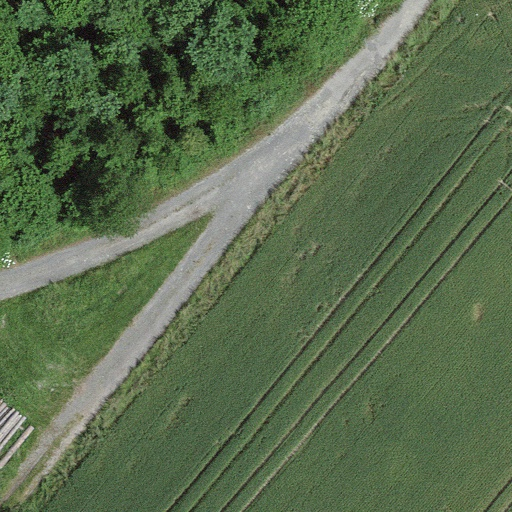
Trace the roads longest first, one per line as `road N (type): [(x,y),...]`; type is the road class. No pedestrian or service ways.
road 1 (track): [(0,511),(397,0)]
road 2 (track): [(251,193),(0,279)]
